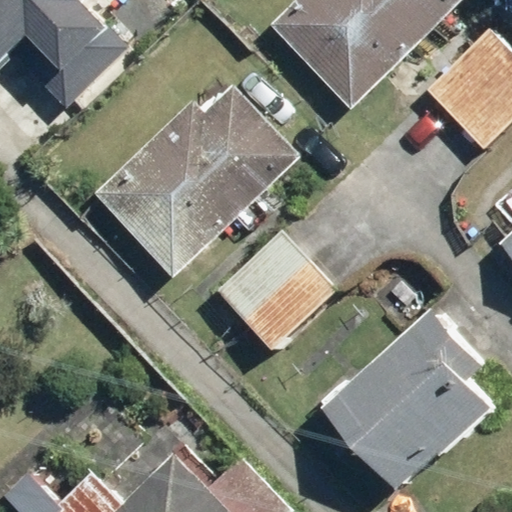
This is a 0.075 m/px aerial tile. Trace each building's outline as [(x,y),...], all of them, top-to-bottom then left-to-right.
[(0,0),(0,72),(6,78),(38,49),(82,97),(145,39),(109,0),(0,0)] [(314,0),(289,24),(367,103),(471,0),(314,0)] [(511,135),(511,25),(505,19),(438,88),(500,148),(511,135)] [(323,151),(241,65),(112,189),(194,275),(323,151)] [(511,220),(511,239),(510,241),(511,243),(511,201),(502,210),(511,220)] [(350,291),(294,231),(231,290),(287,350),(350,291)] [(437,305),(332,402),(410,489),(496,412),(473,386),(494,367),(437,305)] [(46,466),(18,492),(37,511),(256,511),(193,445),(172,466),(151,444),(120,474),(113,468),(78,500),(46,466)]
